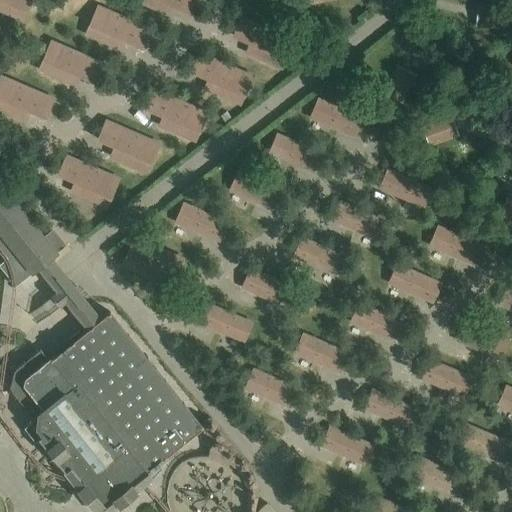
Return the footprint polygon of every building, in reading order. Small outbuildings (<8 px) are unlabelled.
[(2,0),(26,10),(29,0),(2,0)] [(159,0),(189,13),(195,0),(159,0)] [(476,19),(476,24),(508,26),(509,4),(477,3),(476,8),(476,19)] [(142,47),(150,29),(98,7),(90,24),(142,47)] [(286,57),(294,40),(242,17),(234,35),(286,57)] [(95,81),(103,64),(51,41),(44,59),(95,81)] [(244,93),(252,76),(200,53),(193,71),(244,93)] [(416,74),(403,67),(397,64),(382,93),(402,102),(416,74)] [(0,96),(45,116),(52,99),(1,76),(0,77),(0,96)] [(199,130),(207,112),(155,90),(148,108),(199,130)] [(311,117),(354,136),(361,118),(319,100),(311,117)] [(460,136),(456,121),(454,115),(423,125),(430,146),(460,136)] [(150,162),(158,144),(106,122),(99,139),(150,162)] [(269,153),(312,172),(319,154),(277,136),(269,153)] [(110,198),(118,180),(66,158),(59,175),(110,198)] [(380,187),(423,205),(430,188),(388,170),(380,187)] [(230,190),(273,208),(280,190),(238,172),(230,190)] [(0,233),(15,252),(0,264),(0,265),(16,285),(38,268),(57,291),(64,300),(87,329),(95,324),(101,318),(87,300),(73,284),(69,279),(55,261),(53,258),(51,256),(57,252),(45,236),(41,232),(0,182),(0,233)] [(511,194),(510,193),(496,222),(511,230),(511,194)] [(333,220),(375,238),(383,220),(340,202),(333,220)] [(176,222),(218,240),(226,222),(184,204),(176,222)] [(431,246),(473,264),(481,246),(438,228),(431,246)] [(134,239),(127,256),(163,272),(158,284),(169,289),(182,259),(177,257),(171,254),(134,239)] [(295,256),(337,274),(345,257),(302,239),(295,256)] [(390,283),(433,302),(440,284),(398,266),(390,283)] [(242,289),(285,307),(292,289),(250,271),(242,289)] [(501,305),(511,309),(511,288),(508,287),(501,305)] [(352,322),(394,341),(402,323),(359,305),(352,322)] [(201,324),(243,342),(251,324),(208,306),(201,324)] [(185,403),(184,402),(166,381),(165,379),(148,358),(147,356),(147,357),(111,313),(110,311),(108,312),(109,313),(101,318),(95,324),(88,330),(54,356),(56,358),(52,361),(51,359),(27,378),(26,384),(45,407),(33,417),(31,419),(33,421),(33,420),(45,433),(44,434),(45,436),(46,435),(57,449),(56,450),(57,451),(58,450),(70,464),(69,465),(70,466),(71,466),(79,476),(82,480),(81,481),(82,483),(82,482),(89,485),(99,476),(116,497),(118,495),(133,483),(147,471),(147,472),(149,470),(165,457),(166,457),(167,456),(167,455),(183,442),(184,442),(185,441),(202,428),(204,426),(203,425),(202,425),(185,403)] [(459,341),(501,359),(509,341),(467,323),(459,341)] [(296,352),(338,370),(346,353),(304,335),(296,352)] [(422,378),(464,396),(472,378),(429,360),(422,378)] [(246,388),(288,406),(296,389),(253,371),(246,388)] [(500,405),(511,410),(511,389),(507,388),(500,405)] [(366,408),(408,427),(416,409),(373,391),(366,408)] [(458,443),(501,461),(508,443),(466,425),(458,443)] [(322,446),(365,464),(372,447),(330,428),(322,446)] [(415,477),(457,496),(465,478),(422,460),(415,477)] [(374,511),(408,511),(380,500),(374,511)] [(276,511),(267,502),(255,511),(276,511)]
